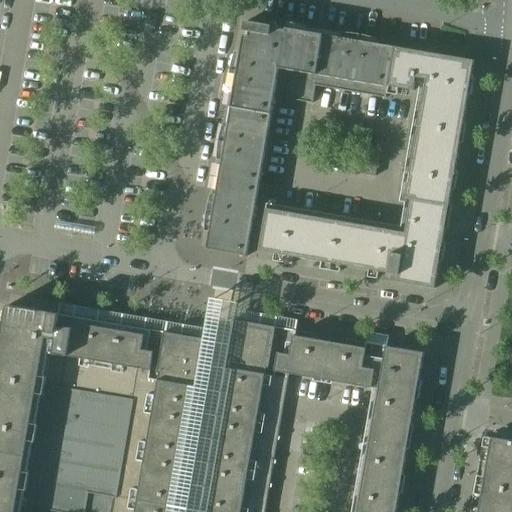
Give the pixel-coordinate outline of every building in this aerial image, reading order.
[(387,98),(389,86),(396,47),(287,28),(287,30),(279,29),(279,28),(279,26),(279,25),(278,24),(277,23),(276,23),(276,22),(274,22),(272,22),(271,23),(269,23),(268,25),(247,21),(208,249),(248,256),(257,202),(276,97),(313,103),(316,86),(387,98)] [(396,47),(389,86),(415,91),(417,77),(422,78),(418,103),(402,196),(401,202),(407,202),(406,208),(404,220),(386,217),(385,224),(268,203),(260,251),(399,275),(398,282),(436,288),(448,216),(475,61),(396,47)] [(369,139),(366,157),(379,159),(382,141),(369,139)] [(379,159),(366,157),(363,174),(376,176),(379,159)] [(0,511),(17,511),(20,500),(25,501),(24,507),(54,511),(176,511),(207,338),(166,331),(165,332),(146,329),(146,328),(74,315),(74,317),(60,314),(61,313),(60,313),(59,313),(59,314),(8,305),(0,354),(0,511)] [(266,511),(287,391),(290,374),(301,375),(315,378),(324,379),(331,342),(317,340),(312,339),(296,336),(297,331),(297,330),(296,329),(295,330),(295,331),(295,330),(276,327),(277,326),(235,319),(231,342),(201,511),(266,511)] [(397,511),(400,493),(404,474),(408,448),(408,447),(410,439),(412,426),(412,425),(413,419),(417,398),(420,380),(425,353),(388,346),(367,343),(366,342),(366,343),(365,348),(350,345),(345,344),(331,342),(324,379),(334,381),(373,388),(374,388),(379,389),(374,419),(372,432),(371,441),(358,511),(397,511)] [(511,511),(511,440),(492,437),(492,438),(491,448),(486,477),(482,495),(479,511),(511,511)]
